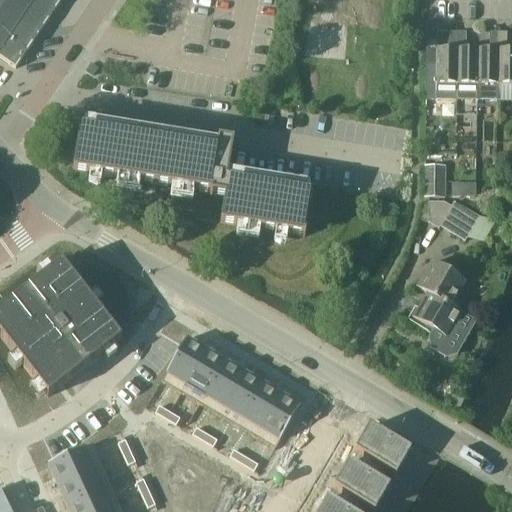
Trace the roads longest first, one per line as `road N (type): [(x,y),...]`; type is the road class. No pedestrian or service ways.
road 1 (residential): [(41,95),(240,124),(260,140),(401,163)]
road 2 (tertiary): [(359,385),(53,209)]
road 3 (residential): [(3,445),(81,407),(151,324)]
road 4 (tertiary): [(511,477),(359,385)]
road 5 (residential): [(359,385),(273,511)]
